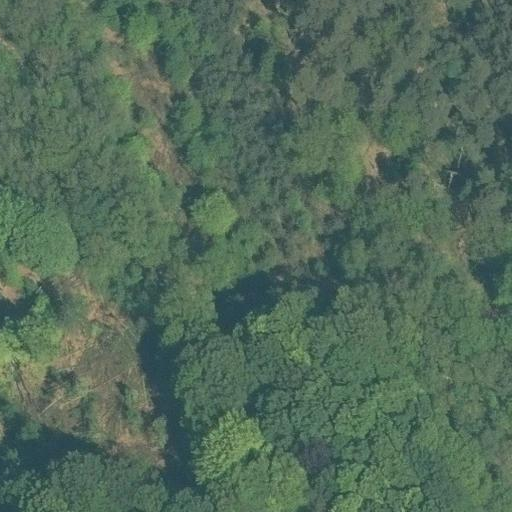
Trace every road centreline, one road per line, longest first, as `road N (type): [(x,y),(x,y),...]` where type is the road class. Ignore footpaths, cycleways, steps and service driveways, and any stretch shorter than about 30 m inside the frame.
road 1 (track): [(210,331),(176,286),(150,273),(0,230)]
road 2 (track): [(210,331),(316,511)]
